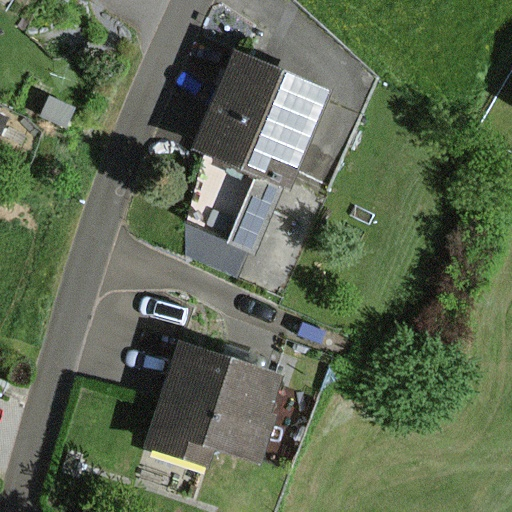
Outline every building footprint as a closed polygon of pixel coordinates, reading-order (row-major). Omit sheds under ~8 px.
[(71,0),(0,0),(0,3),(9,9),(14,0),(63,0),(69,3),(71,0)] [(336,92),(235,49),(191,153),(254,180),(228,242),(194,228),(183,256),(238,279),(249,252),(256,255),(284,189),(293,193),(336,92)] [(77,108),(50,96),(41,116),(68,128),(77,108)] [(10,119),(0,115),(0,136),(2,137),(10,119)] [(270,414),(283,375),(179,342),(145,449),(211,470),(217,452),(263,466),(279,417),(270,414)]
